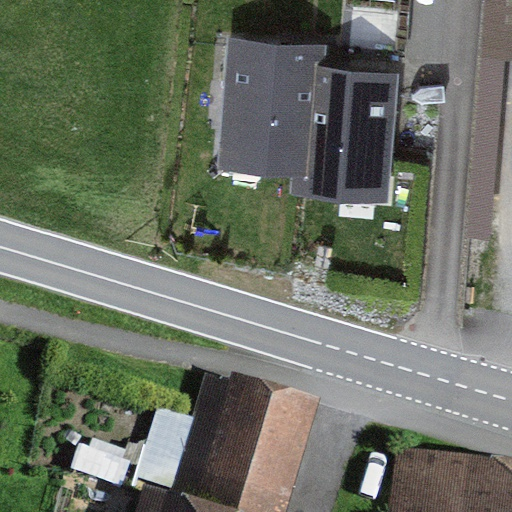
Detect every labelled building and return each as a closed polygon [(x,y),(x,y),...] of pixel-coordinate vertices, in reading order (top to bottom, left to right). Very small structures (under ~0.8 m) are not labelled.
[(511,30),(511,0),(486,0),(484,29),(511,30)] [(229,155),(304,161),(311,71),(312,51),(238,45),(229,155)] [(386,77),(311,71),(304,161),(302,181),(377,187),(386,77)] [(269,511),(301,405),(245,389),(209,511),(179,511),(154,504),(151,511),(269,511)] [(511,511),(511,480),(506,480),(507,468),(406,455),(398,511),(511,511)]
